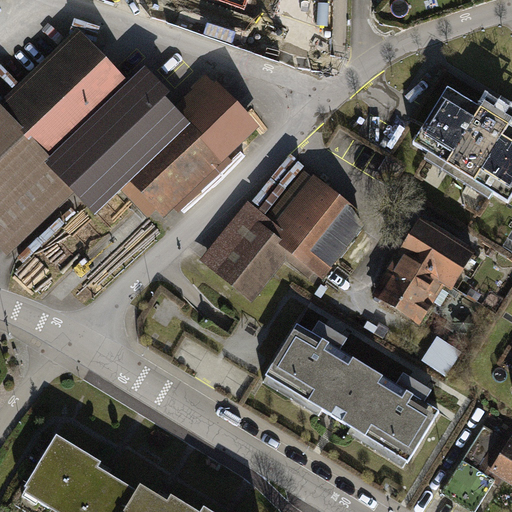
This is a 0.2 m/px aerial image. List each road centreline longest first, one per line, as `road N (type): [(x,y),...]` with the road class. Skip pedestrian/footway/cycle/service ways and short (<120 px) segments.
road 1 (residential): [(78,337),(322,103)]
road 2 (residential): [(78,337),(360,511)]
road 3 (residential): [(322,103),(286,81),(60,0)]
road 4 (residential): [(341,84),(369,59),(511,6)]
road 5 (residential): [(0,430),(78,337)]
